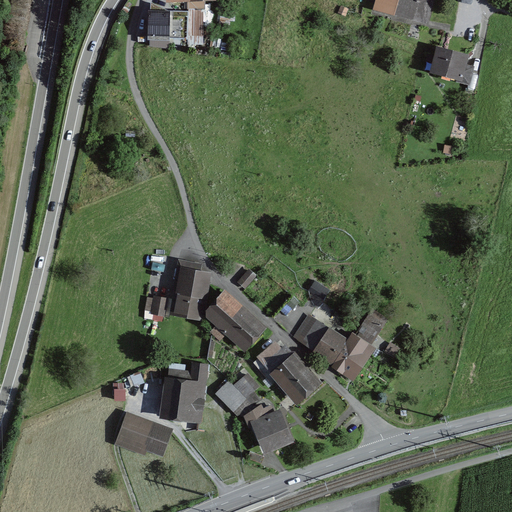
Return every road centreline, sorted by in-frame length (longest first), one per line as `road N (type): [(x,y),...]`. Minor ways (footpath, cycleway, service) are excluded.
road 1 (motorway): [(0,409),(87,53),(112,0)]
road 2 (unclassified): [(203,511),(386,446),(511,413)]
road 3 (motorway): [(0,314),(57,0)]
road 4 (track): [(137,511),(111,441),(116,417),(130,407),(173,426),(232,500)]
